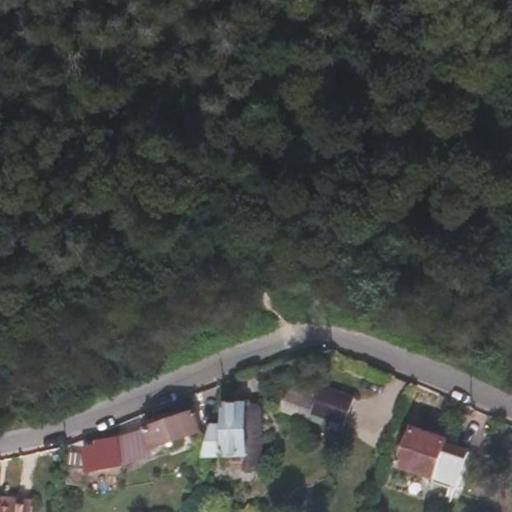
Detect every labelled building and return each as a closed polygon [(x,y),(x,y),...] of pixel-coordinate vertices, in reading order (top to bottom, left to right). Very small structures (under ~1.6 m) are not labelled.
[(324,385),(319,400),(315,412),(346,423),(355,396),(324,385)] [(281,412),(311,422),(315,412),(319,400),(289,390),(281,412)] [(248,422),(265,422),(264,410),(259,405),(247,406),(248,422)] [(266,460),(265,422),(248,422),(247,406),(225,407),(226,424),(215,425),(208,448),(206,457),(226,456),(226,466),(261,465),(266,460)] [(196,413),(148,429),(155,450),(203,434),(196,413)] [(155,450),(148,429),(122,438),(123,442),(126,460),(155,450)] [(402,467),(459,485),(469,452),(448,446),(450,440),(415,429),(402,467)] [(89,470),(127,464),(126,460),(123,442),(112,445),(111,441),(99,443),(100,447),(85,450),(89,470)] [(0,494),(0,511),(32,511),(33,503),(12,501),(13,496),(0,494)]
